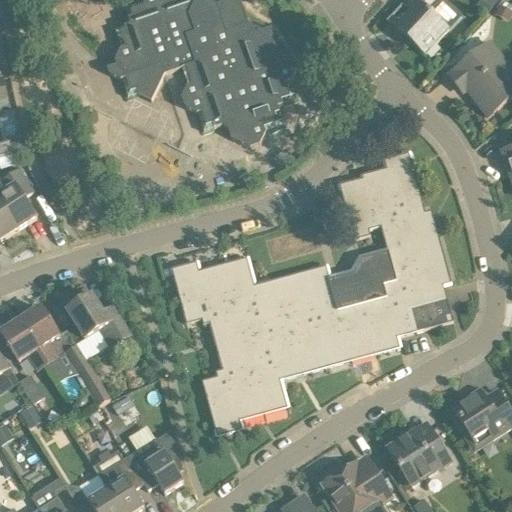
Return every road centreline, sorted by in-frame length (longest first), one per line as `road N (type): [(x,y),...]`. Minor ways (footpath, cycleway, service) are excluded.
road 1 (residential): [(216,511),(481,338),(495,310),(495,268),(467,176),(443,131),(401,92)]
road 2 (residential): [(401,92),(335,157),(273,200),(0,287)]
